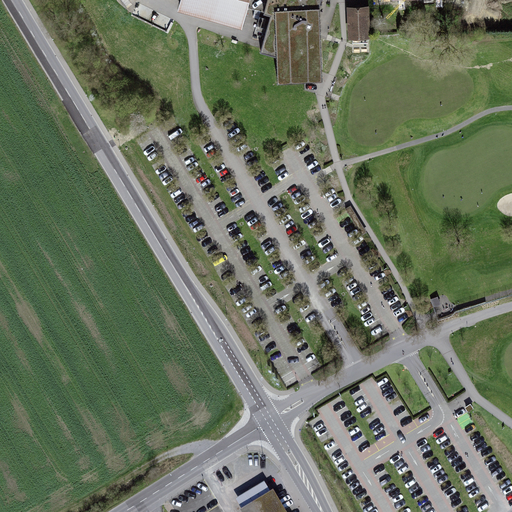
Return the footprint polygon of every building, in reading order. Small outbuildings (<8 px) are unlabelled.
[(176,0),(174,8),(244,26),(250,0),(176,0)] [(270,13),(257,50),(279,55),(282,80),(326,79),(322,4),(322,0),(267,0),(264,11),(270,13)] [(365,5),(344,6),(345,36),(366,35),(365,5)] [(321,413),(342,402),(340,398),(319,408),(321,413)] [(290,511),(271,476),(230,498),(237,511),(290,511)]
